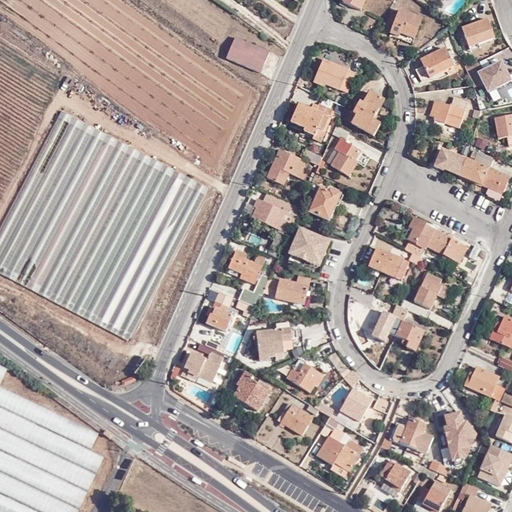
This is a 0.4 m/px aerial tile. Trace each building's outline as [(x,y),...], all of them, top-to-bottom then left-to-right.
[(360,10),(363,0),(343,0),(342,2),(360,10)] [(399,9),(390,32),(398,36),(400,33),(413,38),(421,18),(399,9)] [(493,37),(487,20),(463,28),(469,46),(493,37)] [(398,36),(390,32),(389,35),(411,44),(413,38),(400,33),(398,36)] [(270,52),(235,38),(227,59),(262,73),(270,52)] [(445,49),(422,60),(425,67),(417,71),(422,81),(453,66),(445,49)] [(347,92),(355,73),(323,59),(313,81),(324,86),(326,83),(347,92)] [(473,88),(483,85),(487,92),(496,87),(497,89),(511,82),(501,62),(484,71),(479,63),(466,69),(473,88)] [(444,70),(422,81),(423,82),(440,80),(448,77),(444,70)] [(372,118),(384,100),(370,91),(363,103),(359,101),(352,113),(356,115),(351,123),(373,136),(380,123),(372,118)] [(490,94),(493,103),(501,100),(498,91),(490,94)] [(459,127),(467,103),(455,98),(452,106),(435,100),(430,115),(434,116),(433,120),(445,124),(446,122),(459,127)] [(321,130),(322,130),(332,109),(319,104),(318,106),(316,110),(311,108),(299,103),(291,121),(305,127),(303,131),(314,136),(315,134),(317,128),(321,130)] [(344,107),(337,103),(334,111),(341,114),(344,107)] [(212,185),(60,108),(0,225),(0,274),(132,342),(212,185)] [(511,115),(495,119),(499,137),(507,136),(511,135),(511,115)] [(336,125),(333,134),(340,138),(340,136),(346,139),(349,132),(336,125)] [(326,132),(322,130),(321,130),(318,136),(315,134),(314,136),(313,139),(321,143),(326,132)] [(484,151),(488,142),(477,138),(474,147),(484,151)] [(355,160),(360,151),(341,139),(335,149),(340,152),(331,166),(348,176),(357,161),(355,160)] [(323,157),(307,149),(303,158),(319,165),(323,157)] [(446,170),(458,175),(465,159),(442,149),(434,167),(446,172),(446,170)] [(267,178),(278,182),(283,171),(289,173),(299,177),(303,169),(306,161),(280,150),(267,178)] [(465,159),(458,175),(502,193),(509,177),(489,169),(493,158),(473,150),(469,160),(465,159)] [(283,171),(278,182),(284,185),(289,173),(283,171)] [(328,220),(335,205),(333,205),(339,192),(329,188),(327,191),(320,187),(308,212),(328,220)] [(281,198),(267,192),(263,202),(276,208),(281,198)] [(276,208),(263,202),(258,199),(254,207),(257,209),(253,217),(279,229),(286,212),(296,217),(301,208),(281,198),(276,208)] [(296,217),(286,212),(279,229),(289,233),(296,217)] [(427,247),(436,230),(425,225),(426,223),(414,217),(408,227),(413,230),(412,232),(408,239),(407,240),(408,241),(405,249),(413,253),(420,257),(424,249),(425,249),(427,247)] [(408,239),(412,232),(407,229),(403,237),(408,239)] [(467,247),(436,230),(427,247),(459,264),(467,247)] [(328,242),(301,231),(291,254),(318,266),(328,242)] [(474,246),(469,258),(475,260),(480,249),(474,246)] [(240,277),(254,284),(265,258),(258,255),(254,263),(245,259),(247,254),(237,249),(229,268),(242,274),(240,277)] [(402,280),(409,263),(376,249),(369,266),(402,280)] [(419,264),(422,258),(421,258),(420,257),(413,253),(410,260),(419,264)] [(430,309),(437,295),(441,285),(439,284),(441,279),(427,273),(413,302),(430,309)] [(262,274),(257,285),(265,288),(269,277),(262,274)] [(263,294),(275,299),(275,298),(279,283),(269,279),(263,294)] [(304,305),(308,286),(279,279),(279,283),(275,298),(304,305)] [(257,285),(254,292),(259,295),(261,295),(264,288),(265,288),(257,285)] [(441,285),(437,295),(444,299),(449,288),(441,285)] [(243,288),(238,299),(240,300),(253,306),(254,306),(259,295),(254,292),(243,288)] [(253,306),(240,300),(236,307),(250,314),(253,306)] [(408,309),(427,318),(429,311),(404,300),(401,306),(408,309)] [(376,328),(395,337),(402,321),(408,309),(401,306),(400,305),(389,301),(376,328)] [(218,303),(215,309),(212,315),(210,314),(206,323),(225,332),(233,316),(226,313),(228,308),(218,303)] [(212,315),(215,309),(209,306),(206,312),(210,314),(212,315)] [(511,320),(504,317),(501,324),(497,322),(489,338),(511,348),(511,320)] [(402,321),(395,337),(407,343),(405,348),(414,352),(424,331),(402,321)] [(298,337),(297,328),(257,332),(260,361),(269,361),(269,359),(275,358),(275,355),(284,354),(284,349),(293,348),(292,337),(298,337)] [(213,381),(223,358),(210,353),(207,360),(191,353),(183,368),(183,369),(180,376),(187,379),(189,373),(198,377),(200,375),(213,381)] [(511,371),(511,368),(511,361),(502,357),(498,364),(511,371)] [(316,387),(323,376),(305,364),(306,362),(300,358),(287,379),(309,392),(313,386),(316,387)] [(498,401),(504,389),(494,385),(498,377),(476,367),(473,374),(470,373),(464,385),(494,399),(498,401)] [(238,385),(246,372),(242,369),(234,383),(238,385)] [(253,376),(246,372),(238,385),(240,386),(233,397),(256,411),(269,391),(267,390),(270,386),(259,379),(257,383),(251,379),(253,376)] [(136,374),(120,380),(123,386),(138,380),(136,374)] [(0,511),(2,511),(79,511),(103,458),(92,448),(100,430),(72,428),(72,440),(47,429),(51,425),(52,414),(33,412),(34,403),(0,388),(0,395),(5,397),(4,407),(0,405),(0,511)] [(511,392),(504,389),(498,401),(511,407),(511,392)] [(340,411),(345,414),(347,410),(361,418),(371,401),(352,390),(340,411)] [(490,410),(494,412),(498,401),(494,399),(490,410)] [(330,407),(319,401),(314,406),(319,409),(325,413),(330,407)] [(301,435),(311,418),(288,404),(278,421),(301,435)] [(319,409),(314,406),(309,404),(307,409),(316,414),(319,409)] [(347,410),(345,414),(359,422),(361,418),(347,410)] [(494,437),(511,444),(511,440),(511,418),(504,415),(494,437)] [(332,431),(338,421),(330,416),(324,426),(332,431)] [(452,431),(458,427),(453,418),(447,422),(452,431)] [(422,434),(425,426),(409,420),(405,427),(397,423),(390,440),(425,454),(431,439),(422,434)] [(463,439),(466,443),(475,437),(466,424),(446,438),(452,447),(459,442),(463,439)] [(347,472),(362,448),(348,440),(343,448),(328,438),(316,456),(332,466),(334,464),(347,472)] [(202,448),(205,444),(196,439),(194,443),(202,448)] [(511,456),(511,454),(491,446),(478,478),(489,482),(493,470),(504,475),(511,456)] [(421,474),(425,467),(411,460),(409,466),(421,474)] [(447,477),(444,466),(433,461),(429,469),(433,471),(447,477)] [(410,474),(394,464),(393,467),(388,464),(380,476),(384,479),(392,483),(390,486),(399,492),(410,474)] [(429,469),(425,467),(421,474),(430,478),(433,471),(429,469)] [(499,487),(504,475),(493,470),(489,482),(499,487)] [(478,489),(464,483),(463,485),(460,492),(470,497),(463,511),(488,511),(491,506),(475,499),(478,489)] [(419,497),(425,501),(432,504),(430,509),(435,511),(438,511),(447,496),(431,487),(429,491),(424,488),(419,497)] [(432,504),(425,501),(422,505),(430,509),(432,504)]
